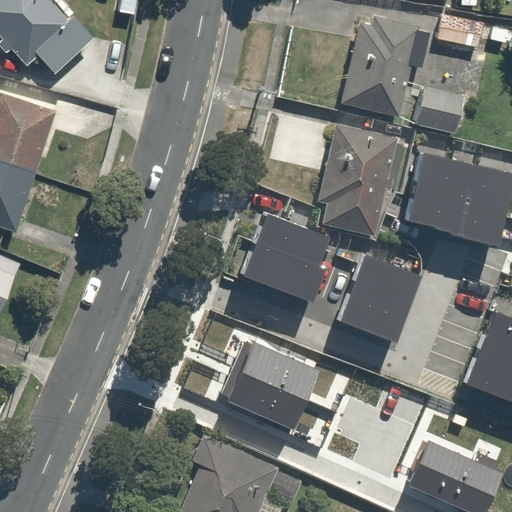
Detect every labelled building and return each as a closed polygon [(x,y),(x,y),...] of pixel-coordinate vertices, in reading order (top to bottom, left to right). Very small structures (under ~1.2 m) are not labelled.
[(0,0),(0,45),(5,51),(9,47),(23,62),(35,51),(50,68),(79,43),(41,0),(0,0)] [(360,4),(337,96),(397,111),(403,87),(419,91),(412,118),(450,127),(468,57),(425,46),(421,63),(403,58),(414,17),(360,4)] [(438,8),(433,35),(475,43),(481,16),(438,8)] [(511,20),(485,19),(484,39),(511,40),(511,20)] [(0,220),(15,224),(48,107),(0,92),(0,220)] [(386,132),(330,125),(325,165),(320,165),(316,195),(323,196),(320,221),(372,229),(386,132)] [(506,167),(414,145),(398,214),(489,236),(506,167)] [(321,230),(259,205),(234,267),(304,296),(319,260),(310,257),(321,230)] [(387,336),(413,268),(357,246),(331,313),(387,336)] [(0,296),(17,259),(0,250),(0,296)] [(511,312),(487,303),(458,376),(511,397),(511,312)] [(238,366),(221,403),(294,436),(323,372),(270,348),(257,375),(238,366)] [(252,511),(276,461),(195,424),(182,453),(191,457),(166,511),(252,511)] [(493,476),(424,445),(405,487),(459,511),(458,511),(496,511),(480,505),(493,476)]
